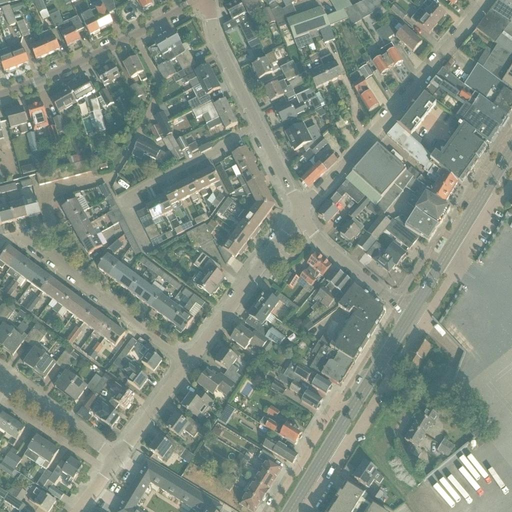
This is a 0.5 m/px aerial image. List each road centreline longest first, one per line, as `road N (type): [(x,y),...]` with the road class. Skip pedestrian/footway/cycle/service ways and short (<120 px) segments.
road 1 (residential): [(298,214),(481,0)]
road 2 (residential): [(0,95),(198,0)]
road 3 (residential): [(149,251),(125,196),(256,124)]
road 4 (primary): [(409,315),(511,147)]
road 5 (residential): [(188,363),(298,214)]
road 6 (residential): [(422,323),(493,203),(511,185)]
road 7 (residential): [(409,315),(322,244),(298,214)]
road 8 (residential): [(355,403),(336,406),(269,511)]
road 9 (residential): [(349,444),(422,323)]
road 10 (residential): [(127,454),(14,374)]
road 11 (residential): [(188,363),(78,281)]
road 12 (residential): [(256,124),(216,40),(207,0)]
